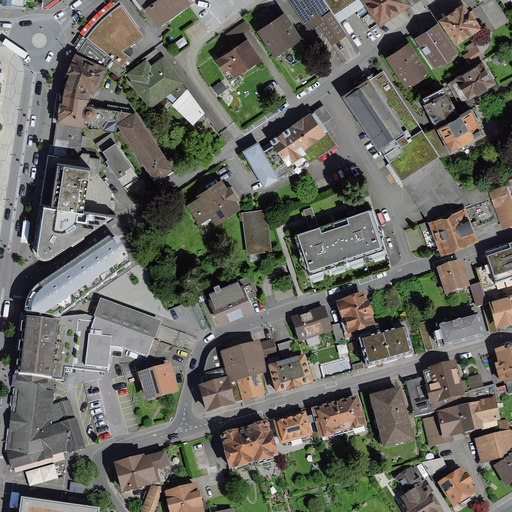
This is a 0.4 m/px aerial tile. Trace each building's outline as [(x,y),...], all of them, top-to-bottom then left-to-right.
[(33,2),(33,0),(0,0),(0,4),(26,8),(27,2),(33,2)] [(111,59),(123,67),(131,55),(122,50),(143,36),(119,0),(106,11),(93,24),(84,37),(112,58),(111,59)] [(134,0),(144,13),(145,12),(161,0),(134,0)] [(190,3),(187,0),(161,0),(145,12),(158,29),(191,5),(190,3)] [(347,36),(340,26),(320,0),(286,0),(309,32),(317,26),(332,47),(347,36)] [(350,4),(356,0),(320,0),(340,26),(357,13),(350,4)] [(356,0),(350,4),(357,13),(369,30),(376,25),(379,30),(412,8),(406,0),(356,0)] [(455,43),(481,25),(463,0),(438,17),(455,43)] [(255,16),(264,28),(257,34),(275,60),(303,41),(284,14),(277,20),(268,7),(255,16)] [(440,61),(441,63),(452,56),(451,54),(457,49),(437,20),(414,36),(434,66),(440,61)] [(232,43),(251,30),(245,21),(226,35),(232,43)] [(82,38),(76,48),(107,67),(119,75),(127,69),(123,67),(111,59),(112,58),(84,37),(82,38)] [(412,81),(413,82),(424,75),(422,73),(429,69),(409,39),(385,56),(405,85),(412,81)] [(247,40),(215,62),(224,75),(225,74),(230,80),(233,78),(234,80),(262,62),(247,40)] [(468,63),(482,54),(476,46),(475,47),(472,42),(466,46),(469,51),(463,55),(468,63)] [(61,88),(60,94),(88,99),(90,91),(92,91),(98,88),(107,67),(76,48),(73,54),(66,71),(61,88)] [(187,87),(185,89),(182,84),(185,82),(164,55),(162,56),(155,48),(142,58),(143,60),(126,73),(131,79),(129,80),(150,108),(165,97),(193,124),(204,112),(193,95),(187,87)] [(499,62),(502,61),(503,57),(501,54),(498,53),(495,55),(494,59),(496,62),(499,62)] [(455,96),(459,102),(467,97),(468,99),(496,82),(482,59),(454,76),(455,77),(447,82),(446,81),(442,83),(446,89),(451,98),(455,96)] [(389,162),(386,164),(397,179),(399,177),(401,180),(438,155),(440,153),(426,132),(422,127),(421,127),(382,70),(374,76),(371,73),(341,93),(389,162)] [(442,85),(423,96),(425,100),(423,102),(436,126),(460,113),(451,98),(446,89),(444,90),(442,85)] [(88,102),(88,99),(60,94),(58,106),(56,120),(84,125),(85,122),(88,123),(88,126),(115,130),(118,124),(122,109),(95,105),(93,103),(91,102),(89,102),(88,102)] [(269,138),(273,144),(264,150),(258,140),(242,149),(264,186),(280,177),(291,169),(294,174),(338,144),(323,123),(332,117),(323,104),(311,112),(310,110),(269,138)] [(436,126),(426,132),(440,153),(438,155),(440,158),(489,132),(474,105),(460,113),(436,126)] [(122,109),(118,124),(155,180),(174,168),(136,109),(133,111),(122,109)] [(80,157),(81,151),(81,146),(85,146),(87,135),(81,134),(82,126),(56,122),(52,153),(80,157)] [(139,176),(117,142),(120,140),(115,133),(114,134),(112,131),(95,143),(101,152),(103,151),(108,157),(105,159),(123,187),(139,176)] [(42,198),(109,207),(112,189),(99,173),(102,157),(89,155),(90,152),(81,151),(80,157),(52,153),(48,153),(42,198)] [(428,219),(471,203),(459,185),(440,158),(438,155),(401,180),(428,219)] [(210,216),(215,223),(241,206),(236,198),(238,197),(229,184),(227,185),(221,177),(196,194),(197,196),(186,203),(199,223),(210,216)] [(478,240),(473,227),(496,218),(480,177),(459,185),(471,203),(428,219),(418,223),(427,246),(436,242),(441,254),(478,240)] [(511,224),(511,201),(504,181),(486,188),(502,228),(511,224)] [(385,234),(383,228),(380,227),(373,207),(370,208),(369,206),(356,210),(350,193),(342,196),(348,213),(346,214),(347,216),(334,221),(347,261),(387,247),(383,237),(385,234)] [(121,209),(109,207),(42,198),(35,246),(35,248),(35,250),(36,252),(37,254),(38,256),(40,257),(42,258),(44,259),(46,259),(48,259),(51,259),(53,258),(120,215),(121,209)] [(334,221),(320,225),(320,223),(318,224),(312,206),(303,209),(309,226),(296,231),(297,233),(294,234),(301,252),(299,256),(301,262),(305,264),(308,274),(347,261),(334,221)] [(247,255),(272,251),(266,209),(242,212),(247,255)] [(25,308),(24,314),(59,319),(131,265),(115,232),(38,284),(36,286),(32,291),(29,296),(26,302),(25,308)] [(511,241),(484,251),(488,265),(475,269),(479,283),(486,303),(511,295),(511,241)] [(469,287),(470,287),(470,286),(461,260),(436,268),(445,295),(469,287)] [(213,283),(215,287),(208,290),(211,295),(208,297),(221,325),(255,310),(249,296),(260,292),(251,274),(239,280),(237,277),(221,284),(219,281),(213,283)] [(479,283),(470,286),(470,287),(469,287),(476,307),(482,305),(486,304),(486,303),(479,283)] [(341,323),(345,339),(353,336),(352,333),(375,325),(364,292),(335,302),(343,323),(341,323)] [(511,295),(486,303),(486,304),(482,305),(490,334),(498,332),(497,330),(511,325),(511,295)] [(94,317),(155,340),(162,321),(101,298),(95,314),(94,317)] [(299,342),(333,330),(324,306),(290,318),(299,342)] [(437,342),(441,341),(442,348),(484,336),(478,313),(436,324),(438,331),(434,333),(437,342)] [(95,314),(59,319),(24,314),(23,322),(21,322),(20,333),(22,333),(21,342),(19,342),(17,352),(20,353),(19,361),(16,361),(16,366),(18,366),(17,375),(56,379),(59,380),(62,379),(64,368),(73,369),(76,370),(80,368),(83,345),(94,317),(95,314)] [(94,317),(83,345),(80,368),(97,363),(98,350),(105,353),(107,348),(114,350),(115,347),(122,349),(122,348),(148,357),(149,356),(155,340),(94,317)] [(398,328),(382,332),(390,361),(413,354),(406,330),(410,329),(407,318),(396,321),(398,328)] [(424,322),(417,324),(425,352),(432,349),(424,322)] [(341,323),(332,325),(336,342),(345,340),(345,339),(341,323)] [(390,361),(382,332),(359,339),(367,368),(390,361)] [(260,343),(265,360),(277,356),(272,339),(260,343)] [(173,346),(155,340),(149,356),(158,359),(168,358),(173,346)] [(260,343),(259,340),(224,351),(229,366),(234,383),(260,375),(266,373),(265,360),(260,343)] [(277,345),(281,357),(295,353),(291,340),(277,345)] [(511,344),(509,343),(505,344),(504,347),(494,350),(497,363),(494,364),(500,383),(503,382),(504,384),(506,384),(509,395),(511,393),(511,344)] [(207,358),(203,374),(229,366),(224,351),(222,344),(217,346),(212,350),(207,358)] [(267,366),(275,393),(313,383),(305,355),(267,366)] [(495,398),(507,395),(504,386),(497,388),(495,384),(484,387),(480,374),(478,374),(474,360),(460,364),(471,403),(476,402),(480,401),(480,400),(495,397),(495,398)] [(457,407),(471,403),(460,364),(456,365),(455,361),(427,368),(428,370),(422,372),(424,376),(405,382),(415,416),(436,412),(457,407)] [(171,363),(137,373),(146,402),(180,392),(171,363)] [(201,385),(198,386),(206,413),(236,405),(235,403),(230,384),(234,383),(229,366),(203,374),(202,376),(201,385)] [(10,426),(36,429),(74,418),(69,400),(53,404),(56,379),(17,375),(16,375),(10,426)] [(260,375),(234,383),(230,384),(235,403),(242,401),(243,403),(264,397),(264,395),(266,395),(260,375)] [(401,387),(369,396),(383,449),(415,440),(401,387)] [(357,395),(334,402),(343,434),(353,431),(354,434),(365,430),(364,425),(366,425),(357,395)] [(480,401),(476,402),(482,425),(497,421),(501,420),(495,398),(495,397),(480,400),(480,401)] [(336,436),(343,434),(334,402),(310,409),(312,415),(318,433),(319,439),(321,438),(323,443),(336,439),(336,436)] [(471,403),(457,407),(464,433),(483,429),(482,425),(476,402),(471,403)] [(464,433),(457,407),(436,412),(437,415),(422,419),(429,447),(453,441),(452,436),(464,433)] [(312,434),(318,433),(312,415),(306,417),(305,411),(273,421),(280,445),(312,436),(312,434)] [(74,418),(36,429),(10,426),(6,452),(11,469),(11,470),(85,449),(76,418),(74,418)] [(511,430),(509,430),(507,419),(501,420),(497,421),(500,432),(474,439),(481,465),(507,458),(509,457),(508,455),(511,453),(511,431),(511,430)] [(243,428),(254,464),(278,456),(268,421),(243,428)] [(254,464),(243,428),(219,435),(229,471),(254,464)] [(122,494),(151,486),(140,511),(154,511),(164,487),(153,485),(152,484),(155,484),(160,482),(157,470),(169,467),(165,451),(147,456),(148,457),(145,458),(144,455),(113,464),(122,494)] [(511,453),(508,455),(509,457),(507,458),(493,467),(506,488),(511,483),(511,453)] [(429,476),(447,467),(441,458),(421,463),(429,476)] [(30,485),(59,477),(55,463),(26,471),(30,485)] [(443,511),(433,495),(432,496),(429,491),(432,489),(425,478),(424,479),(416,467),(413,468),(412,466),(395,477),(406,494),(400,498),(405,505),(402,506),(406,511),(443,511)] [(447,467),(429,476),(435,485),(437,483),(451,474),(447,467)] [(453,509),(461,503),(463,506),(471,501),(470,498),(477,494),(471,484),(473,483),(467,473),(465,475),(461,468),(451,474),(437,483),(453,509)] [(207,511),(204,500),(202,501),(197,483),(164,492),(169,511),(204,511),(205,511),(207,511)] [(19,511),(97,511),(98,509),(21,499),(19,511)]
